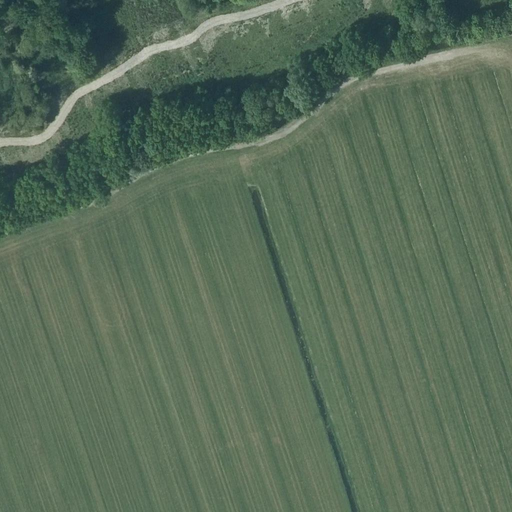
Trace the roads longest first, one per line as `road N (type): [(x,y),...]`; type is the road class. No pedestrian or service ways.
road 1 (track): [(0,234),(100,198),(184,155),(271,138),(347,81),(455,54)]
road 2 (track): [(0,143),(38,140),(75,95),(156,48),(291,0)]
